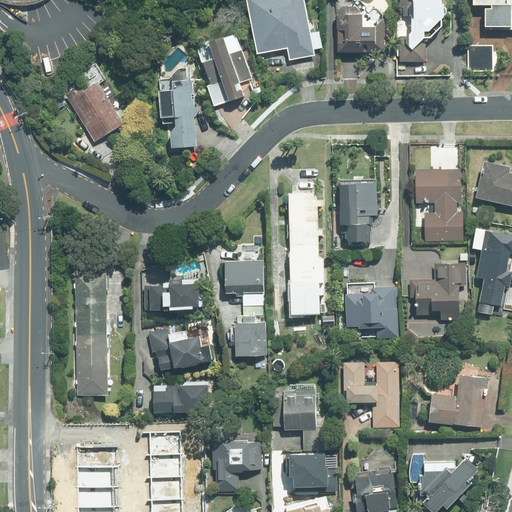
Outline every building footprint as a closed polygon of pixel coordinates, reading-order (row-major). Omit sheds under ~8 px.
[(306,0),(249,0),(259,53),(289,47),(291,59),(316,54),(306,0)] [(401,0),(402,14),(413,14),(413,35),(400,35),(400,61),(427,61),(427,36),(427,26),(447,26),(445,0),(401,0)] [(511,0),(475,0),(475,4),(485,4),(484,28),(511,28),(511,0)] [(363,5),(339,5),(339,51),(387,51),(387,13),(366,13),(363,13),(363,5)] [(209,86),(216,105),(247,95),(242,81),(254,77),(238,31),(207,42),(212,57),(208,59),(216,84),(209,86)] [(192,79),(191,68),(181,69),(182,75),(161,77),(164,115),(178,114),(179,126),(172,126),(174,147),(199,145),(197,116),(200,116),(199,104),(197,104),(195,78),(192,79)] [(79,76),(63,86),(98,141),(127,122),(102,82),(88,91),(79,76)] [(511,165),(487,160),(478,196),(511,203),(511,171),(511,167),(511,165)] [(463,169),(418,169),(418,202),(436,202),(436,211),(428,211),(428,240),(463,240),(463,210),(458,210),(458,202),(463,202),(463,169)] [(378,182),(342,183),(344,244),(370,244),(369,223),(380,223),(378,182)] [(320,191),(291,192),(292,221),(320,221),(320,205),(323,205),(323,199),(320,199),(320,191)] [(320,221),(292,222),(292,250),(321,250),(321,235),(325,235),(325,228),(321,228),(320,221)] [(486,277),(479,311),(494,314),(496,304),(506,306),(511,275),(511,232),(478,226),(475,246),(485,248),(479,276),(486,277)] [(321,250),(292,250),(292,280),(326,279),(325,259),(321,259),(321,250)] [(228,260),(228,292),(266,291),(265,259),(228,260)] [(418,296),(419,314),(442,314),(442,319),(462,318),(461,281),(467,281),(467,261),(436,262),(436,278),(411,278),(411,297),(418,296)] [(109,271),(76,272),(79,395),(111,394),(109,271)] [(203,305),(202,277),(171,279),(172,284),(145,286),(146,309),(203,305)] [(322,281),(292,281),(293,313),(322,313),(322,294),(326,293),(326,288),(322,288),(322,281)] [(395,308),(394,287),(378,287),(377,281),(360,282),(360,292),(349,293),(350,325),(359,325),(359,330),(379,330),(379,336),(401,335),(400,308),(395,308)] [(246,322),(237,322),(237,355),(268,354),(267,321),(257,321),(257,315),(246,315),(246,322)] [(171,327),(150,330),(154,352),(159,351),(163,369),(216,359),(213,344),(204,346),(202,334),(190,336),(189,329),(172,332),(171,327)] [(401,425),(400,361),(379,361),(379,384),(366,384),(366,361),(346,362),(347,402),(374,402),(375,425),(401,425)] [(484,425),(490,376),(463,373),(460,395),(435,392),(432,419),(484,425)] [(186,384),(155,384),(156,411),(210,411),(210,381),(186,381),(186,384)] [(285,426),(285,428),(306,427),(306,449),(326,448),(326,417),(317,417),(317,389),(285,389),(285,397),(274,397),(275,426),(285,426)] [(149,433),(151,511),(181,511),(179,432),(149,433)] [(263,441),(215,442),(217,490),(240,490),(240,472),(243,472),(243,469),(264,469),(263,441)] [(78,446),(78,511),(115,511),(115,446),(78,446)] [(425,454),(412,454),(413,482),(423,482),(424,494),(433,494),(426,502),(437,511),(440,511),(447,505),(450,508),(474,481),(471,478),(481,467),(470,456),(458,469),(458,460),(425,461),(425,454)] [(287,456),(288,476),(293,476),(293,494),(338,493),(338,468),(325,468),(324,455),(287,456)] [(395,471),(358,476),(360,493),(357,493),(360,511),(399,506),(395,471)] [(330,511),(327,496),(287,507),(288,511),(330,511)]
